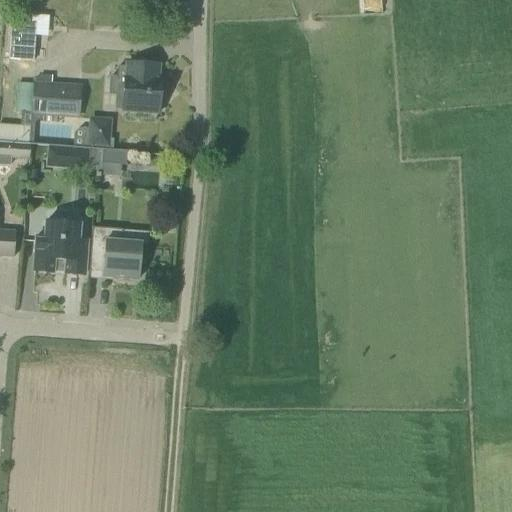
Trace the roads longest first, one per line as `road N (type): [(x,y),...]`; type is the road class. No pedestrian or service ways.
road 1 (residential): [(182,337),(202,0)]
road 2 (residential): [(182,337),(1,327)]
road 3 (track): [(167,511),(182,337)]
